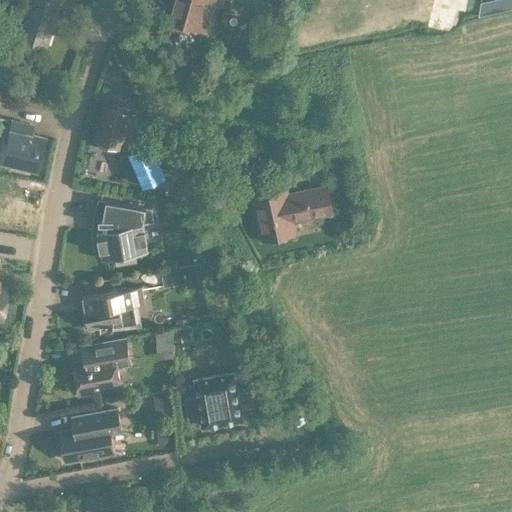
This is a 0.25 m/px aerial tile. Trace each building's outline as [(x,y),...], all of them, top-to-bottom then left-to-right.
[(29,0),(18,36),(48,45),(59,1),(62,2),(62,0),(29,0)] [(173,0),(169,18),(196,26),(203,0),(173,0)] [(511,0),(501,0),(503,8),(509,7),(511,6),(511,0)] [(122,145),(125,146),(129,149),(142,144),(135,130),(129,128),(134,112),(103,103),(94,137),(98,139),(96,144),(120,151),(122,145)] [(0,135),(0,160),(34,169),(42,136),(25,132),(27,122),(10,118),(7,127),(2,126),(0,135)] [(142,144),(129,149),(142,181),(154,176),(156,181),(178,173),(176,167),(162,173),(149,141),(142,144)] [(285,187),(252,195),(261,237),(295,230),(292,219),(331,210),(325,183),(286,191),(285,187)] [(0,222),(20,225),(25,196),(0,191),(0,222)] [(147,248),(142,221),(152,219),(150,206),(97,196),(94,204),(92,213),(91,221),(91,230),(91,239),(92,247),(98,247),(100,256),(147,248)] [(367,239),(364,221),(350,223),(354,241),(367,239)] [(211,247),(195,250),(197,260),(204,259),(215,257),(211,247)] [(197,260),(159,267),(162,283),(185,279),(186,284),(205,281),(204,275),(207,275),(204,259),(197,260)] [(134,314),(131,302),(144,300),(140,283),(81,294),(87,326),(107,322),(107,324),(129,321),(131,320),(132,320),(133,319),(133,317),(134,316),(134,314)] [(174,318),(176,325),(189,322),(188,315),(174,318)] [(233,319),(221,322),(223,333),(235,330),(233,319)] [(114,353),(127,350),(124,335),(101,340),(103,353),(72,359),(78,392),(119,384),(114,353)] [(246,385),(235,387),(232,371),(233,371),(232,369),(230,369),(230,370),(195,376),(195,375),(193,376),(193,378),(194,378),(197,394),(186,396),(186,395),(184,396),(184,398),(185,398),(187,412),(187,414),(190,414),(189,413),(200,412),(202,422),(201,422),(202,424),(204,423),(239,417),(241,417),(241,415),(240,415),(238,405),(249,403),(251,403),(251,401),(250,401),(248,386),(248,384),(246,385)] [(157,414),(173,411),(170,391),(154,394),(157,414)] [(62,442),(59,445),(61,451),(64,454),(65,457),(83,454),(87,456),(95,455),(97,451),(113,449),(109,430),(120,428),(116,405),(75,413),(77,426),(60,429),(62,442)] [(159,445),(175,444),(173,423),(157,424),(159,445)] [(138,511),(254,490),(250,465),(133,486),(138,511)] [(100,511),(101,510),(119,507),(116,490),(85,495),(88,511),(100,511)]
